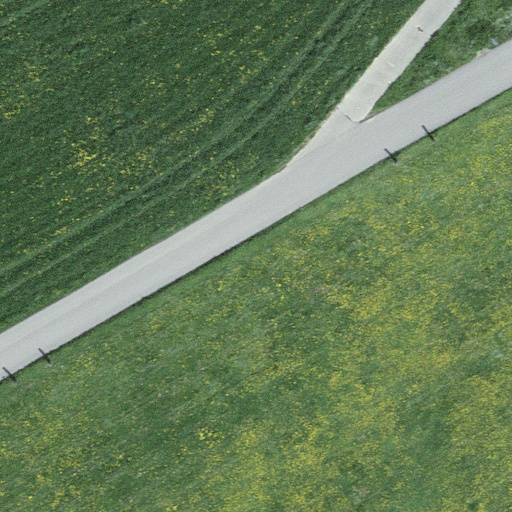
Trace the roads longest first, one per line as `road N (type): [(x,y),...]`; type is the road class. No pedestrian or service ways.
road 1 (residential): [(511,49),(0,331)]
road 2 (track): [(410,0),(237,200)]
